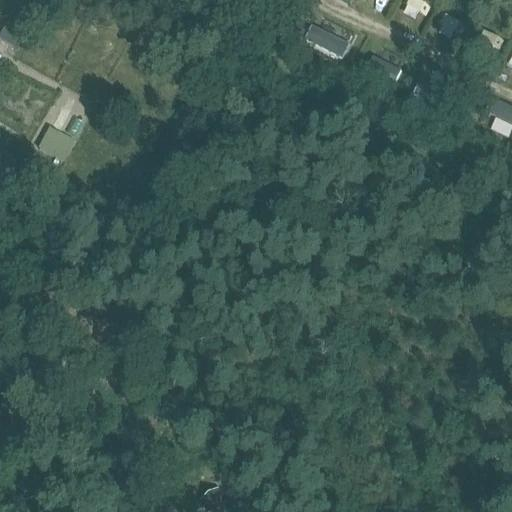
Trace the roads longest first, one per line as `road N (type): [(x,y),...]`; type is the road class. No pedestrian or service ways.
road 1 (track): [(174,511),(0,286)]
road 2 (track): [(335,0),(511,91)]
